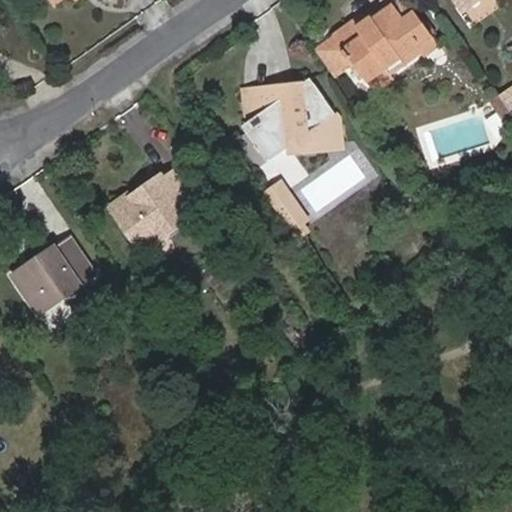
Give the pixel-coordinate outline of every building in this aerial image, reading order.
[(386,0),(382,4),(384,8),(389,4),(399,19),(412,11),(404,0),(386,0)] [(464,11),(478,0),(467,0),(459,6),(464,11)] [(335,36),(366,81),(386,68),(390,74),(423,51),(418,44),(430,36),(412,11),(399,19),(389,4),(384,8),(367,20),(356,28),(353,23),(335,36)] [(364,16),(353,23),(356,28),(367,20),(364,16)] [(386,68),(366,81),(375,93),(394,80),(390,74),(386,68)] [(289,147),(341,142),(339,117),(311,78),(301,85),(289,93),(245,98),(248,123),(242,127),(268,161),(289,146),(289,147)] [(244,92),(245,98),(289,93),(301,85),(244,92)] [(511,90),(501,98),(511,112),(511,90)] [(493,104),(506,123),(511,119),(511,115),(500,99),(493,104)] [(162,176),(114,211),(143,251),(191,218),(189,214),(201,206),(176,171),(165,180),(162,176)] [(309,215),(285,180),(269,192),(277,204),(288,197),(304,220),(309,215)] [(288,197),(277,204),(294,227),(304,220),(288,197)] [(299,234),(309,227),(304,220),(294,227),(299,234)] [(40,271),(19,285),(40,313),(96,275),(70,238),(34,263),(40,271)] [(14,278),(19,285),(40,271),(34,263),(14,278)] [(195,416),(203,427),(216,418),(208,406),(195,416)]
